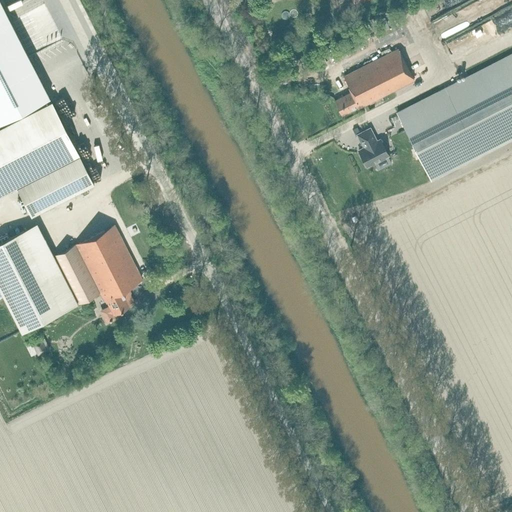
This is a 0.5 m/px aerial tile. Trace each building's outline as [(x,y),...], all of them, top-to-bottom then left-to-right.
[(0,0),(0,122),(50,97),(0,0)] [(424,18),(433,39),(444,39),(465,30),(465,23),(484,15),(484,6),(481,0),(443,0),(447,8),(424,18)] [(358,109),(415,80),(399,49),(344,76),(351,92),(335,101),(341,114),(357,107),(358,109)] [(71,54),(46,67),(48,72),(73,59),(71,54)] [(397,114),(431,179),(511,137),(511,55),(458,83),(457,81),(444,88),(445,90),(397,114)] [(0,194),(17,186),(31,216),(94,184),(52,100),(0,126),(0,194)] [(87,139),(101,132),(99,128),(85,136),(87,139)] [(357,135),(363,145),(364,144),(366,148),(359,151),(367,166),(389,155),(381,140),(377,142),(370,128),(357,135)] [(127,286),(142,279),(115,225),(55,256),(79,303),(100,292),(105,300),(107,299),(110,305),(100,310),(107,323),(115,319),(113,315),(130,306),(124,294),(127,293),(128,289),(127,286)] [(0,285),(22,330),(63,310),(23,231),(10,238),(8,233),(0,237),(0,285)] [(42,339),(33,344),(39,354),(47,350),(42,339)]
